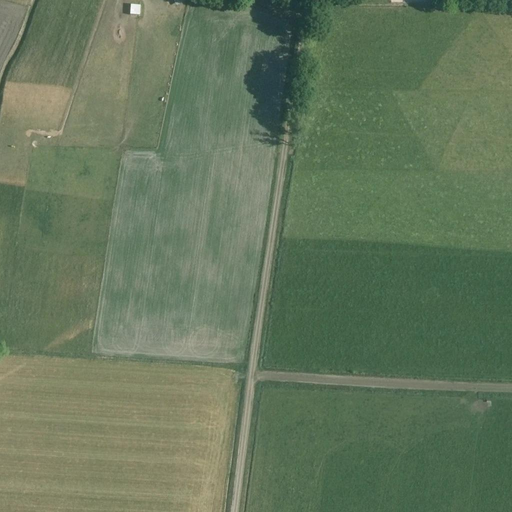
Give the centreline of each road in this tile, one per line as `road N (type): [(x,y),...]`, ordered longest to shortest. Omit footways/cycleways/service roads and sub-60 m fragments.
road 1 (track): [(234,511),(305,24),(300,7),(276,0)]
road 2 (track): [(511,388),(252,374)]
